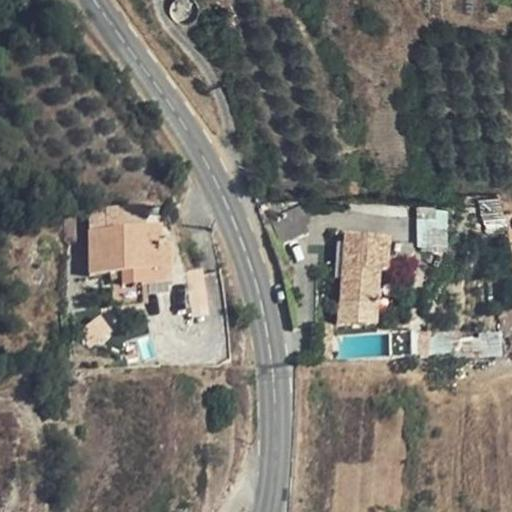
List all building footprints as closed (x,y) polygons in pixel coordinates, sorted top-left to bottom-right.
[(420,202),(421,244),(452,243),(451,202),(420,202)] [(283,213),(288,237),(312,232),(307,208),(283,213)] [(156,247),(156,231),(89,233),(90,275),(121,274),(120,286),(114,286),(114,305),(140,305),(139,285),(169,284),(168,247),(156,247)] [(346,238),(343,321),(379,322),(381,270),(389,270),(390,240),(346,238)] [(437,333),(416,333),(416,356),(436,356),(437,333)] [(452,356),(453,333),(437,333),(436,356),(452,356)]
